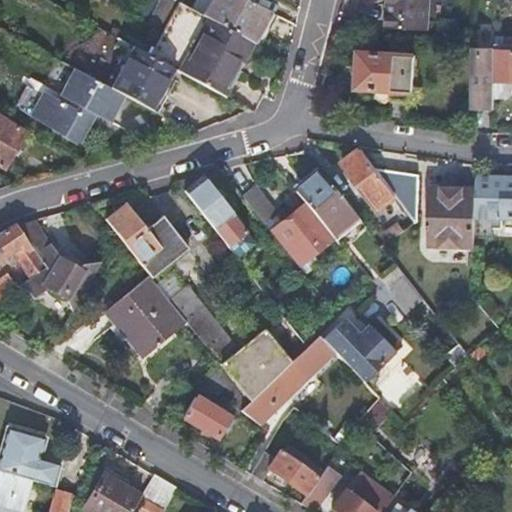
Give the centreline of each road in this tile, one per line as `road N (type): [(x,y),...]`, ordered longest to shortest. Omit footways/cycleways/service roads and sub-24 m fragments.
road 1 (residential): [(0,354),(259,511)]
road 2 (residential): [(0,204),(290,127)]
road 3 (residential): [(290,127),(511,148)]
road 4 (residential): [(290,127),(322,0)]
